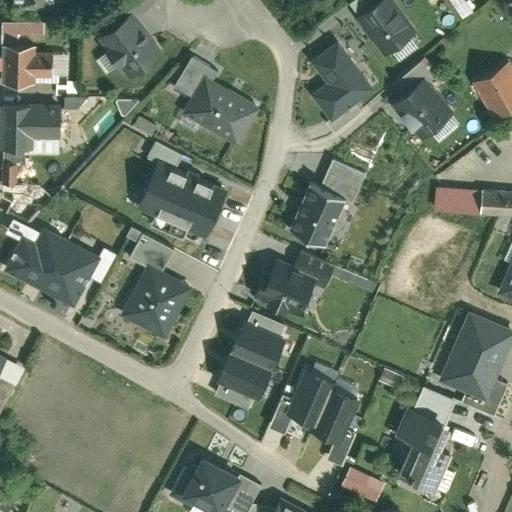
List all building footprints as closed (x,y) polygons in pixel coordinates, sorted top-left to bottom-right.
[(113,18),(116,22),(130,11),(134,16),(156,0),(155,0),(128,0),(117,8),(120,13),(113,18)] [(381,0),(377,3),(358,16),(383,53),(413,32),(390,0),(381,0)] [(466,0),(450,0),(463,18),(474,11),(466,0)] [(116,22),(98,36),(130,77),(162,52),(134,16),(130,11),(116,22)] [(37,45),(4,44),(3,82),(36,83),(37,72),(55,72),(55,57),(37,57),(37,45)] [(335,44),(311,62),(327,83),(310,96),(327,119),(350,102),(368,88),(335,44)] [(174,87),(192,98),(206,75),(214,80),(218,73),(193,57),(174,87)] [(511,63),(509,58),(472,79),(495,120),(511,110),(511,63)] [(392,84),(402,96),(420,82),(429,75),(418,62),(392,84)] [(192,98),(183,113),(236,144),(259,106),(214,80),(206,75),(192,98)] [(402,96),(392,105),(419,138),(447,115),(420,82),(402,96)] [(357,112),(350,102),(327,119),(322,122),(330,132),(357,112)] [(19,104),(0,104),(0,124),(0,148),(18,149),(18,139),(19,104)] [(19,104),(18,139),(33,140),(59,140),(62,140),(63,105),(19,104)] [(33,140),(34,153),(60,153),(59,140),(33,140)] [(331,157),(318,188),(343,198),(352,202),(365,171),(331,157)] [(141,205),(205,232),(226,188),(175,165),(159,158),(159,159),(141,205)] [(16,163),(6,163),(6,184),(16,184),(16,163)] [(318,188),(308,183),(288,230),(322,245),(343,198),(318,188)] [(483,188),(437,187),(437,211),(483,213),(483,188)] [(483,213),(511,214),(511,188),(502,188),(483,188),(483,213)] [(67,320),(102,253),(44,223),(39,232),(25,224),(3,266),(41,286),(33,302),(67,320)] [(294,267),(274,258),(256,297),(295,313),(313,281),(316,277),(294,267)] [(511,258),(498,290),(511,296),(511,258)] [(120,309),(164,334),(192,283),(163,267),(147,259),(120,309)] [(511,337),(511,328),(470,311),(440,379),(468,390),(487,398),(495,378),(511,337)] [(247,322),(245,321),(232,349),(272,368),(285,338),(280,336),(247,322)] [(259,398),(272,368),(232,349),(219,379),(222,380),(254,396),(259,398)] [(9,355),(0,350),(0,372),(8,358),(9,355)] [(26,367),(8,358),(0,372),(0,375),(17,384),(26,367)] [(498,376),(511,383),(511,361),(508,359),(498,376)] [(334,381),(305,369),(292,398),(287,411),(292,414),(315,427),(332,387),(334,381)] [(0,412),(2,413),(17,384),(0,375),(0,412)] [(506,384),(495,378),(487,398),(468,390),(463,400),(493,413),(506,384)] [(336,438),(341,441),(347,429),(360,400),(332,387),(315,427),(336,438)] [(444,447),(453,425),(446,422),(413,409),(407,406),(396,434),(412,440),(399,472),(431,485),(439,488),(447,468),(454,451),(444,447)] [(218,511),(241,470),(200,447),(193,459),(187,456),(172,484),(218,511)] [(350,464),(341,485),(364,495),(373,474),(350,464)] [(455,471),(447,468),(439,488),(447,491),(455,471)] [(263,482),(241,470),(218,511),(246,511),(253,500),(263,482)] [(439,488),(431,485),(425,500),(441,506),(447,491),(439,488)] [(314,511),(278,491),(271,504),(267,511),(314,511)] [(267,511),(271,504),(253,500),(246,511),(267,511)]
